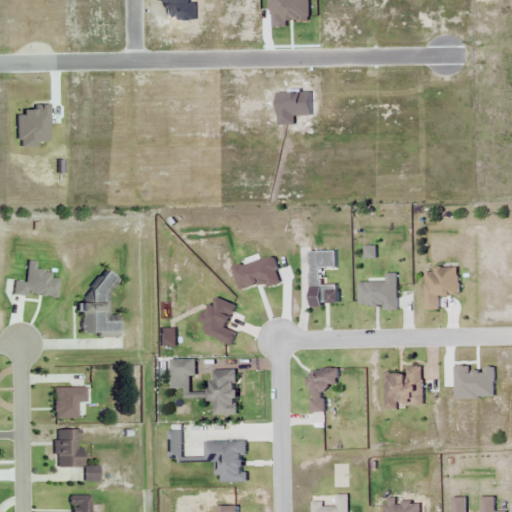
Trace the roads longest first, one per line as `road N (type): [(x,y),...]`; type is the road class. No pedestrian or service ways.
road 1 (residential): [(0,59),(446,52)]
road 2 (residential): [(511,329),(274,338),(280,511)]
road 3 (residential): [(0,342),(21,342),(24,511)]
